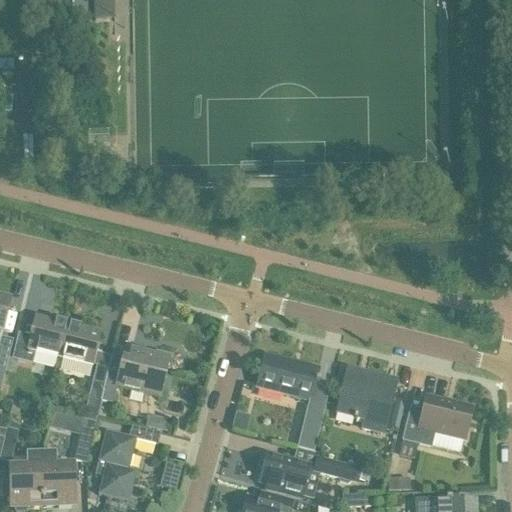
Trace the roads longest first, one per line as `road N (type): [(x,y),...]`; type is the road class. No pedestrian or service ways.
road 1 (residential): [(511,367),(249,299)]
road 2 (residential): [(249,299),(0,239)]
road 3 (residential): [(192,511),(249,299)]
